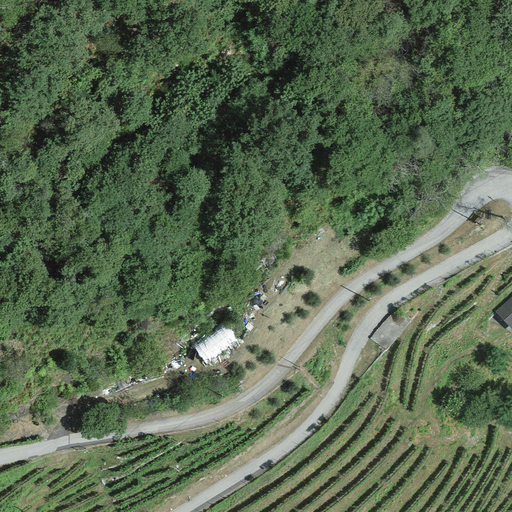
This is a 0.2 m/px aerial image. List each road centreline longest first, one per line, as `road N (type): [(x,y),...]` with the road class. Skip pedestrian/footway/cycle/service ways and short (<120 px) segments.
road 1 (residential): [(511,187),(477,199),(356,283),(249,397),(182,423),(0,458)]
road 2 (unclassified): [(511,231),(376,313),(312,422),(184,511)]
